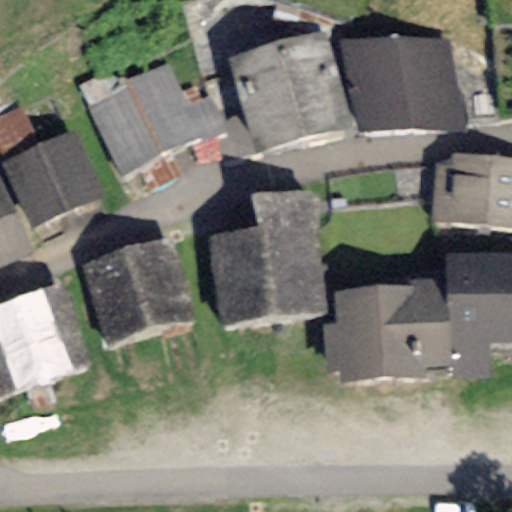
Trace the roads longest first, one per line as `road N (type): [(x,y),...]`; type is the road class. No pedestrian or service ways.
road 1 (residential): [(511,147),(434,148),(296,175),(0,296)]
road 2 (unclassified): [(511,488),(0,495)]
